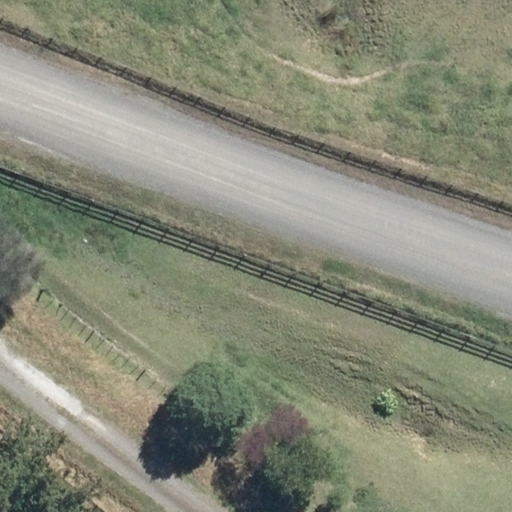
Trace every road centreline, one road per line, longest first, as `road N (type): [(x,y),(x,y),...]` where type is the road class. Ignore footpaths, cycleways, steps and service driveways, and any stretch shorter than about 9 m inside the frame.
road 1 (residential): [(0,98),(511,281)]
road 2 (unknown): [(0,320),(242,511)]
